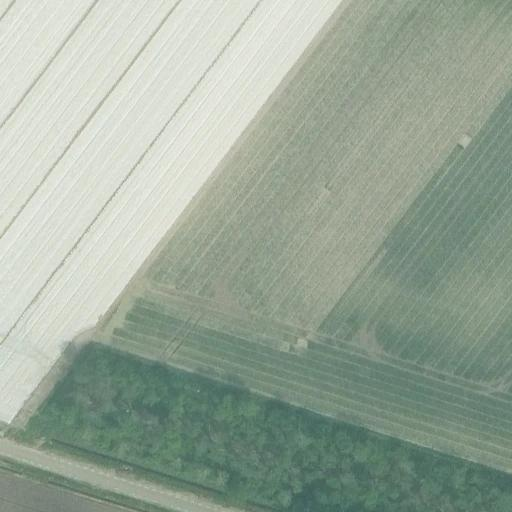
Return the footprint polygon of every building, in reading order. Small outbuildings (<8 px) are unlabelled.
[(107,330),(136,350),(208,248),(198,241),(192,251),(173,238),(107,330)] [(258,273),(201,361),(229,380),(273,313),(261,305),(275,284),(258,273)] [(153,345),(178,364),(218,313),(193,293),(153,345)] [(246,369),(270,389),(319,333),(296,313),(246,369)] [(291,390),(318,409),(353,360),(341,351),(352,336),(337,325),(291,390)] [(361,424),(390,391),(379,381),(397,361),(383,348),(335,401),(361,424)] [(439,399),(426,391),(434,379),(418,369),(385,420),(413,439),(439,399)]
